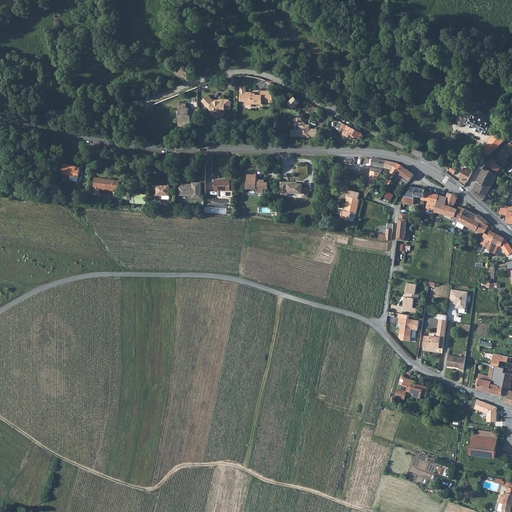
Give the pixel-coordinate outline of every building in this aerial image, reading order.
[(251,101),(251,103),(262,103),(262,102),(272,102),(273,90),(261,90),(261,94),(252,94),(252,91),(245,91),(245,100),(251,101)] [(214,109),(214,111),(221,111),(221,109),(225,109),(225,108),(230,108),(231,100),(228,98),(219,98),(219,100),(214,100),(208,94),(201,100),(210,109),(214,109)] [(290,101),(296,106),(301,101),(296,96),(290,101)] [(183,109),(180,109),(179,115),(180,115),(180,125),(186,125),(186,122),(190,122),(191,115),(189,115),(189,107),(186,107),(183,107),(183,109)] [(464,124),(466,123),(471,113),(463,108),(457,119),(457,120),(458,121),(459,123),(460,124),(461,124),(463,124),(464,124)] [(17,118),(26,120),(28,113),(19,110),(17,118)] [(471,125),(489,135),(494,125),(495,124),(476,114),(475,116),(471,125)] [(308,124),(300,115),(295,120),(295,125),(296,125),(296,129),(292,129),(292,136),(301,136),(311,137),(311,136),(318,136),(318,128),(311,128),(311,127),(309,127),(308,126),(308,125),(308,124)] [(360,138),(363,133),(349,125),(347,129),(344,134),(350,137),(351,135),(356,137),(357,136),(360,138)] [(511,134),(499,128),(482,158),(485,160),(511,135),(511,134)] [(511,144),(503,153),(509,161),(511,157),(511,144)] [(497,158),(506,169),(511,164),(509,161),(503,153),(497,158)] [(372,170),(370,178),(376,179),(379,181),(381,178),(386,171),(387,169),(389,161),(375,158),(372,170)] [(497,158),(490,164),(500,172),(502,169),(504,170),(503,171),(505,173),(507,170),(506,169),(497,158)] [(387,169),(395,174),(398,163),(389,161),(387,169)] [(82,166),(65,163),(63,173),(80,176),(82,166)] [(398,163),(395,174),(398,176),(399,175),(404,178),(405,177),(410,170),(406,167),(403,165),(398,163)] [(490,164),(487,167),(499,175),(500,172),(490,164)] [(460,182),(465,186),(475,169),(471,167),(469,169),(468,168),(460,182)] [(487,167),(480,181),(493,188),(496,183),(497,184),(499,180),(498,180),(500,176),(499,175),(487,167)] [(410,170),(405,177),(411,182),(416,175),(410,170)] [(257,174),(248,173),(248,181),(247,181),(247,187),(257,187),(257,190),(264,191),(264,187),(268,187),(269,182),(264,181),(264,179),(261,179),(260,180),(257,180),(257,174)] [(96,194),(102,194),(102,188),(103,188),(116,189),(117,179),(98,177),(96,194)] [(230,189),(231,179),(215,179),(215,189),(230,189)] [(379,181),(376,179),(372,180),(368,190),(371,192),(379,181)] [(282,181),(281,194),(290,194),(290,193),(303,193),(302,197),(309,197),(309,185),(304,185),(304,182),(282,181)] [(474,193),(477,195),(479,191),(488,197),(493,188),(480,181),(474,193)] [(181,188),(181,195),(188,195),(189,194),(194,194),(194,197),(201,197),(202,183),(194,183),(194,185),(193,185),(191,186),(187,186),(187,184),(182,184),(182,188),(181,188)] [(159,184),(158,195),(171,195),(171,185),(159,184)] [(406,204),(415,205),(417,196),(423,197),(423,199),(429,200),(427,207),(437,210),(436,212),(457,216),(460,210),(455,207),(459,199),(460,198),(456,196),(456,195),(450,193),(448,198),(427,192),(427,190),(413,187),(405,198),(402,204),(402,209),(406,209),(406,204)] [(347,211),(357,213),(360,200),(359,199),(360,193),(351,190),(349,197),(350,197),(347,211)] [(485,202),(488,197),(479,191),(477,195),(485,202)] [(391,202),(395,195),(389,192),(385,199),(391,202)] [(138,202),(147,203),(148,194),(139,193),(138,202)] [(227,214),(228,208),(207,206),(206,212),(227,214)] [(480,243),(481,244),(487,233),(491,226),(489,225),(478,220),(475,218),(476,215),(467,210),(468,210),(461,207),(460,210),(457,216),(457,217),(462,219),(461,223),(485,234),(484,236),(482,235),(479,240),(481,241),(480,243)] [(501,208),(501,214),(510,217),(509,223),(511,223),(511,207),(509,209),(501,208)] [(406,244),(406,241),(409,241),(410,242),(411,237),(407,236),(409,214),(401,212),(398,243),(406,244)] [(481,215),(478,220),(489,225),(490,223),(481,215)] [(381,235),(380,239),(393,241),(395,224),(389,223),(387,236),(381,235)] [(492,236),(494,231),(496,228),(491,225),(491,226),(487,233),(492,236)] [(497,233),(494,231),(492,236),(487,233),(481,244),(485,246),(491,248),(499,234),(497,233)] [(511,246),(507,239),(499,234),(491,248),(490,251),(491,252),(490,254),(490,255),(493,256),(494,253),(496,254),(500,246),(503,247),(508,255),(509,255),(510,255),(510,256),(509,256),(510,258),(511,257),(511,246)] [(407,302),(415,304),(416,300),(419,301),(419,295),(417,294),(418,285),(410,284),(408,294),(409,294),(408,298),(407,297),(407,302)] [(456,303),(456,308),(466,308),(468,291),(452,288),(450,303),(456,303)] [(414,309),(415,304),(407,302),(405,311),(416,313),(417,309),(414,309)] [(412,337),(413,330),(415,330),(417,321),(400,318),(399,323),(404,324),(403,328),(401,328),(400,335),(412,337)] [(448,320),(441,319),(438,337),(443,338),(442,339),(445,339),(448,320)] [(426,337),(426,338),(424,347),(431,348),(431,347),(443,349),(445,339),(442,339),(443,338),(438,337),(432,336),(432,337),(427,336),(427,337),(426,337)] [(450,358),(449,365),(459,367),(461,357),(453,356),(453,358),(450,358)] [(461,357),(459,367),(461,367),(461,368),(466,369),(468,358),(461,357)] [(511,371),(511,357),(501,357),(500,366),(511,368),(511,372),(511,371)] [(511,374),(505,374),(505,370),(499,369),(497,368),(496,374),(495,377),(494,380),(494,381),(494,383),(507,388),(508,388),(511,388),(511,374)] [(408,385),(416,388),(418,381),(414,380),(415,378),(406,375),(404,382),(408,384),(408,385)] [(485,391),(491,392),(494,383),(494,381),(492,381),(478,378),(477,383),(480,384),(478,389),(485,391)] [(418,381),(416,388),(427,393),(430,384),(418,381)] [(505,396),(505,395),(507,388),(494,383),(491,392),(505,396)] [(478,399),(475,408),(487,413),(487,422),(497,421),(497,407),(478,399)] [(498,446),(473,442),(472,450),(497,454),(498,446)] [(497,454),(472,450),(472,455),(497,458),(497,454)] [(441,474),(447,476),(450,468),(444,466),(441,474)] [(508,485),(507,484),(506,487),(509,488),(507,495),(506,495),(505,497),(507,498),(505,505),(503,511),(510,511),(511,510),(511,484),(509,483),(508,485)]
